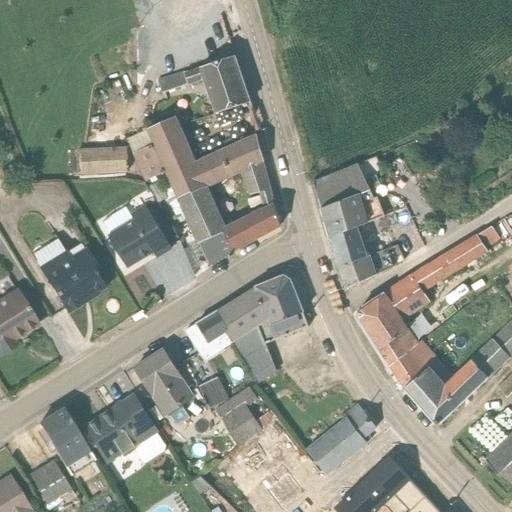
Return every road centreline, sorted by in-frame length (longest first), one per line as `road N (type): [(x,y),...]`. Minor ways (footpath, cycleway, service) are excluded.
road 1 (tertiary): [(0,425),(264,260),(309,242)]
road 2 (secondary): [(488,511),(369,384),(331,310)]
road 3 (secondary): [(242,0),(309,242)]
road 4 (unclassified): [(331,310),(511,201)]
